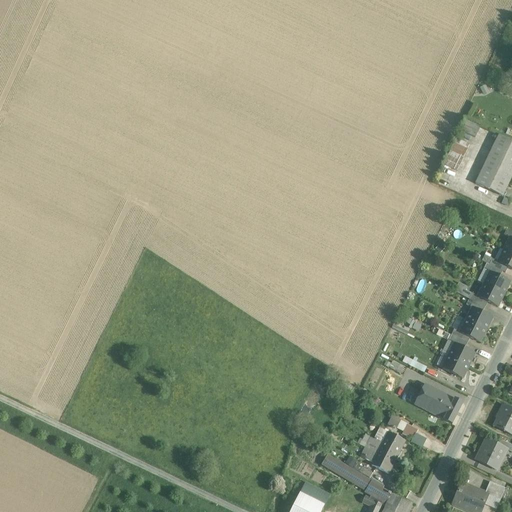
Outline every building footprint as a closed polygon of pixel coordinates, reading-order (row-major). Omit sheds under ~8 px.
[(511,141),(499,135),(475,185),(504,198),(511,180),(511,141)] [(458,171),(470,144),(458,139),(446,166),(458,171)] [(511,254),(504,250),(498,262),(498,263),(508,268),(511,269),(511,254)] [(498,262),(492,259),(489,265),(502,272),(505,273),(508,268),(498,263),(498,262)] [(489,265),(486,264),(483,270),(490,273),(490,272),(500,277),(502,272),(489,265)] [(500,277),(490,272),(490,273),(484,285),(503,295),(510,282),(500,277)] [(503,295),(484,285),(478,297),(478,298),(487,302),(497,307),(503,295)] [(487,302),(478,298),(478,297),(472,294),(469,300),(485,308),(487,302)] [(485,308),(469,300),(466,306),(472,309),(472,308),(482,313),(485,308)] [(482,313),(472,308),(472,309),(466,321),(486,331),(492,318),(482,313)] [(406,325),(418,331),(421,325),(409,319),(406,325)] [(486,331),(466,321),(460,333),(470,338),(480,343),(486,331)] [(470,338),(460,333),(454,330),(451,336),(467,344),(470,338)] [(467,344),(451,336),(448,342),(454,345),(455,344),(464,349),(467,344)] [(464,349),(455,344),(454,345),(449,357),(468,366),(474,354),(464,349)] [(404,357),(402,363),(425,372),(427,366),(404,357)] [(468,366),(449,357),(442,369),(462,379),(468,366)] [(403,368),(393,362),(389,368),(400,374),(403,368)] [(426,384),(415,405),(430,413),(441,392),(426,384)] [(455,399),(441,392),(430,413),(445,420),(445,421),(453,425),(464,403),(455,399)] [(368,398),(361,393),(356,401),(363,405),(368,398)] [(511,410),(503,406),(499,414),(500,414),(495,426),(504,431),(504,432),(511,435),(511,410)] [(348,413),(344,418),(350,422),(353,417),(348,413)] [(407,425),(399,421),(396,428),(403,432),(407,425)] [(403,432),(402,435),(412,440),(413,440),(416,434),(418,430),(407,425),(403,432)] [(405,441),(380,429),(374,439),(370,437),(365,448),(370,451),(378,455),(379,452),(395,460),(405,441)] [(426,439),(416,434),(413,440),(412,440),(411,443),(421,448),(426,439)] [(365,435),(360,446),(365,448),(370,437),(365,435)] [(499,446),(487,440),(477,460),(498,471),(507,452),(508,450),(499,446)] [(511,445),(502,440),(499,446),(508,450),(507,452),(511,454),(511,445)] [(395,460),(379,452),(378,455),(370,451),(365,448),(362,453),(367,455),(365,460),(373,463),(371,466),(388,475),(395,460)] [(372,481),(328,455),(321,465),(365,491),(372,481)] [(373,474),(362,468),(359,472),(370,479),(373,474)] [(384,487),(372,480),(372,481),(365,491),(364,493),(383,505),(385,507),(391,494),(383,489),(384,487)] [(505,489),(489,482),(485,493),(488,494),(488,496),(500,501),(505,489)] [(485,493),(461,483),(452,505),(469,511),(481,511),(488,496),(488,494),(485,493)] [(305,485),(290,511),(320,511),(328,497),(305,485)] [(409,511),(413,504),(391,494),(385,507),(382,511),(409,511)] [(367,511),(379,511),(383,505),(365,497),(362,504),(370,507),(367,511)]
